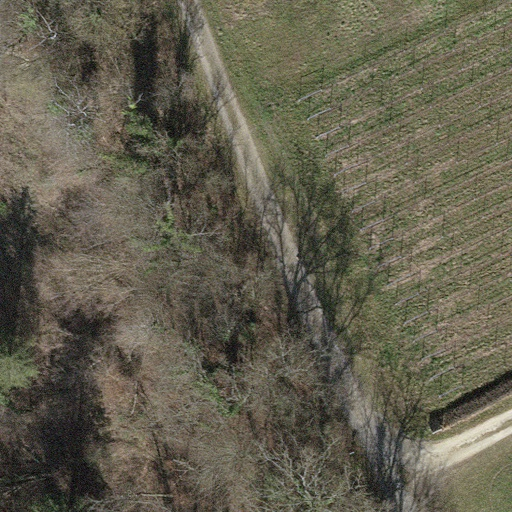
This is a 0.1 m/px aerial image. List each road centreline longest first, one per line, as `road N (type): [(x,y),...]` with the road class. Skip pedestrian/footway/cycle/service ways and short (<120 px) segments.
road 1 (track): [(391,481),(196,0)]
road 2 (track): [(391,481),(511,418)]
